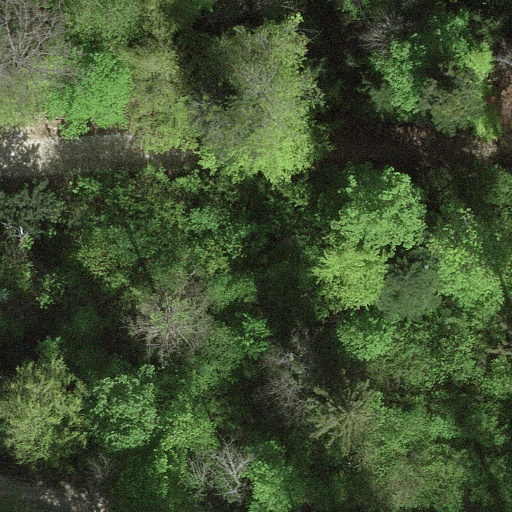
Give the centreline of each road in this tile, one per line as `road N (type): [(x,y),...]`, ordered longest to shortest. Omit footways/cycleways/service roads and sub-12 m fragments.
road 1 (track): [(0,156),(511,159)]
road 2 (track): [(126,511),(0,492)]
